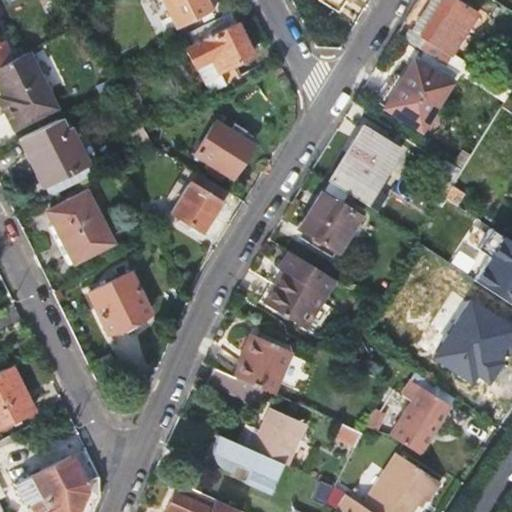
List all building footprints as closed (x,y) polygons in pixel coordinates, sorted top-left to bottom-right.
[(161,0),(175,27),(212,9),(207,0),(161,0)] [(457,0),(441,0),(420,35),(427,39),(420,49),(446,66),(479,13),(457,0)] [(181,48),(202,91),(233,76),(229,65),(251,55),(229,11),(184,34),(189,44),(181,48)] [(0,64),(0,90),(2,95),(0,96),(0,101),(13,127),(54,106),(26,51),(0,64)] [(422,130),(450,84),(416,62),(404,82),(400,79),(384,105),(422,130)] [(31,151),(54,194),(94,174),(71,128),(67,130),(60,117),(18,138),(27,153),(31,151)] [(192,157),(231,181),(252,145),(214,121),(192,157)] [(363,126),(329,182),(365,204),(399,148),(363,126)] [(488,131),(479,146),(483,149),(482,152),(492,159),(503,141),(488,131)] [(461,170),(444,197),(451,202),(480,156),(473,151),(461,170)] [(170,214),(201,233),(226,193),(196,174),(170,214)] [(48,211),(73,262),(112,243),(88,192),(48,211)] [(322,192),(299,228),(337,251),(359,215),(322,192)] [(457,217),(440,244),(457,255),(466,241),(461,238),(470,225),(457,217)] [(277,285),(265,308),(307,330),(323,299),(326,300),(336,281),(290,252),(278,275),(285,278),(280,287),(277,285)] [(85,290),(106,331),(148,312),(128,270),(85,290)] [(511,305),(488,290),(449,348),(480,369),(511,319),(511,305)] [(242,346),(229,376),(261,389),(280,347),(244,332),(239,344),(242,346)] [(206,383),(256,406),(263,390),(261,389),(229,376),(213,369),(206,383)] [(0,388),(0,445),(40,426),(18,380),(0,388)] [(419,455),(449,406),(411,383),(403,396),(412,402),(391,438),(419,455)] [(267,409),(249,450),(283,464),(286,466),(304,424),(267,409)] [(385,414),(374,409),(365,427),(377,432),(385,414)] [(342,424),(336,438),(355,446),(361,433),(342,424)] [(248,473),(243,485),(270,496),(283,464),(249,450),(217,436),(209,452),(209,453),(209,454),(209,455),(208,455),(208,456),(208,457),(208,458),(208,459),(208,460),(209,461),(209,462),(210,463),(211,464),(211,465),(212,465),(212,466),(213,466),(214,467),(215,468),(231,474),(234,466),(248,473)] [(347,496),(338,510),(341,511),(410,511),(416,503),(411,500),(415,494),(427,502),(440,482),(397,454),(362,506),(347,496)] [(14,485),(23,503),(25,501),(31,511),(76,511),(85,492),(84,482),(70,457),(14,485)] [(351,492),(360,499),(383,469),(374,462),(351,492)] [(85,492),(76,511),(93,511),(101,496),(101,481),(98,476),(84,482),(85,492)] [(215,501),(178,484),(174,493),(211,509),(215,501)] [(347,496),(333,487),(326,502),(338,510),(347,496)] [(211,509),(174,493),(165,511),(236,511),(237,510),(215,501),(211,509)]
